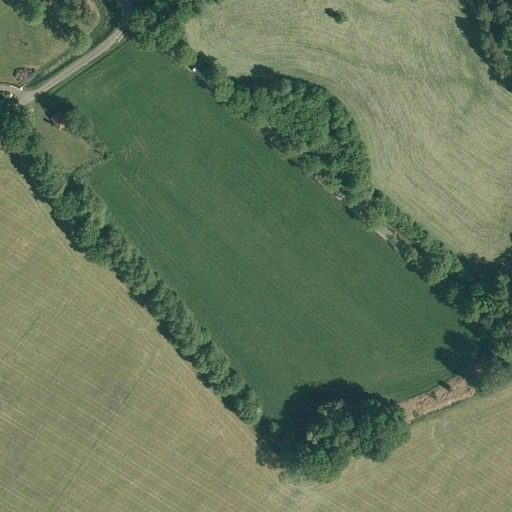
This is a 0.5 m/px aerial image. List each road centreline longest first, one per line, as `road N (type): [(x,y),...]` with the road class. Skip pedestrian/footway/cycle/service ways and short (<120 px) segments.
road 1 (unclassified): [(511,344),(134,17)]
road 2 (unclassified): [(0,121),(134,17)]
